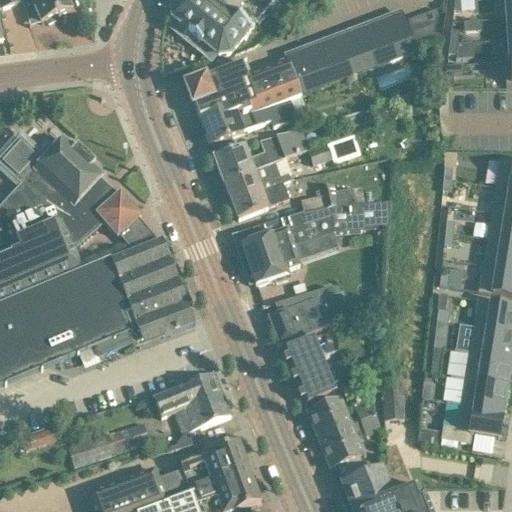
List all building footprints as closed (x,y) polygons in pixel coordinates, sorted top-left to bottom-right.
[(0,0),(0,13),(22,6),(30,3),(41,27),(71,14),(64,0),(0,0)] [(260,17),(274,0),(227,0),(226,2),(223,0),(179,0),(171,12),(171,19),(221,58),(225,61),(230,55),(260,17)] [(461,15),(462,3),(454,2),(453,14),(461,15)] [(435,18),(415,16),(414,37),(433,39),(435,18)] [(376,71),(416,55),(402,18),(250,76),(246,66),(233,71),(187,89),(199,122),(219,115),(222,123),(241,116),(242,119),(251,116),(252,119),(267,113),(290,105),(352,80),(347,68),(371,58),(376,71)] [(449,46),(457,47),(459,35),(450,34),(449,46)] [(457,47),(449,46),(448,58),(456,59),(457,47)] [(457,47),(456,59),(455,63),(474,62),(472,46),(457,47)] [(452,93),(453,81),(445,80),(444,92),(452,93)] [(297,122),(290,105),(267,113),(252,119),(251,116),(242,119),(241,116),(222,123),(219,115),(199,122),(210,150),(272,126),(274,131),(297,122)] [(282,164),(293,160),(309,154),(300,131),(260,146),(263,156),(248,162),(243,150),(214,161),(213,160),(212,161),(213,162),(223,187),(282,164)] [(334,169),(360,160),(354,140),(327,149),(327,150),(308,156),(313,170),(332,163),(334,169)] [(19,188),(20,189),(16,193),(18,194),(0,212),(0,248),(2,248),(3,250),(6,249),(8,255),(10,259),(0,263),(0,308),(83,272),(75,254),(75,253),(106,225),(128,250),(135,247),(153,238),(138,222),(140,221),(121,199),(120,198),(118,199),(111,193),(100,183),(101,183),(100,177),(99,175),(101,173),(70,144),(68,147),(66,145),(60,145),(42,165),(39,164),(42,161),(39,159),(38,160),(21,145),(22,143),(20,141),(17,144),(18,145),(0,164),(0,167),(0,168),(20,186),(19,188)] [(261,196),(283,188),(290,185),(282,164),(223,187),(223,188),(224,188),(230,205),(261,193),(261,196)] [(511,166),(499,164),(495,191),(511,193),(511,166)] [(452,172),(443,172),(442,184),(451,184),(452,172)] [(442,184),(441,196),(450,196),(451,184),(442,184)] [(289,204),(283,188),(261,196),(261,193),(230,205),(238,224),(289,204)] [(335,196),(333,188),(318,191),(319,195),(315,195),(317,201),(301,205),(304,216),(311,214),(312,214),(331,210),(337,209),(344,209),(356,207),(356,205),(364,204),(362,191),(335,196)] [(491,217),(511,220),(511,193),(495,191),(491,217)] [(304,216),(242,236),(237,237),(241,249),(255,290),(289,279),(287,275),(301,271),(294,251),(334,237),(388,232),(390,207),(331,211),(331,210),(312,214),(311,214),(304,216)] [(511,220),(491,217),(486,243),(511,247),(511,220)] [(446,225),(445,237),(453,238),(454,225),(446,225)] [(452,250),(453,238),(445,237),(444,249),(452,250)] [(511,274),(511,247),(486,243),(482,269),(511,274)] [(0,388),(94,349),(98,361),(163,336),(164,340),(195,329),(193,325),(195,324),(192,316),(190,317),(161,244),(110,264),(111,266),(105,265),(87,273),(86,271),(83,272),(0,308),(0,388)] [(511,274),(482,269),(478,296),(511,301),(511,274)] [(440,278),(439,290),(447,291),(449,279),(440,278)] [(324,316),(333,312),(329,290),(274,308),(278,316),(266,321),(278,349),(278,350),(302,340),(311,336),(317,334),(329,329),(324,316)] [(472,331),(511,337),(511,309),(476,304),(472,331)] [(438,313),(436,325),(444,327),(446,314),(438,313)] [(448,328),(436,326),(436,327),(436,328),(435,338),(446,339),(448,328)] [(468,357),(511,364),(511,355),(511,337),(472,331),(468,357)] [(310,341),(280,354),(288,372),(318,359),(310,341)] [(333,352),(332,348),(331,344),(322,348),(326,356),(333,352)] [(439,371),(441,353),(433,352),(431,370),(439,371)] [(464,383),(507,390),(511,364),(468,357),(464,383)] [(326,376),(318,359),(288,372),(295,390),(326,376)] [(328,368),(331,376),(341,371),(340,363),(328,368)] [(341,371),(331,376),(335,384),(343,380),(341,371)] [(326,376),(295,390),(304,408),(334,395),(326,376)] [(161,424),(174,418),(222,399),(214,378),(152,402),(161,424)] [(507,390),(464,383),(460,409),(502,416),(507,390)] [(384,425),(404,424),(401,384),(381,385),(384,425)] [(423,387),(421,403),(429,404),(431,388),(423,387)] [(318,444),(373,421),(369,411),(375,408),(373,394),(351,403),(357,417),(351,419),(353,424),(348,426),(339,404),(307,417),(318,444)] [(171,451),(172,454),(203,444),(199,433),(212,428),(231,421),(222,399),(174,418),(183,440),(175,449),(171,451)] [(456,433),(443,431),(441,444),(470,448),(471,439),(498,443),(502,416),(460,409),(456,433)] [(360,439),(377,432),(373,421),(318,444),(330,474),(335,472),(342,488),(369,476),(352,435),(357,433),(360,439)] [(74,472),(149,448),(143,428),(68,452),(74,472)] [(57,444),(53,432),(18,444),(22,456),(32,452),(57,444)] [(417,446),(421,449),(436,451),(438,437),(419,434),(417,446)] [(251,482),(240,452),(238,447),(214,456),(210,458),(210,459),(201,462),(201,463),(180,470),(181,473),(159,481),(156,472),(85,496),(90,511),(149,511),(165,506),(165,507),(212,491),(214,496),(242,486),(242,485),(251,482)] [(394,501),(413,493),(395,450),(386,453),(387,469),(369,476),(342,488),(341,488),(341,489),(338,491),(343,503),(346,502),(349,509),(345,510),(346,511),(376,511),(375,508),(394,500),(394,501)] [(246,511),(260,508),(251,482),(242,485),(242,486),(214,496),(212,491),(165,507),(165,506),(149,511),(246,511)] [(426,511),(422,501),(420,502),(416,492),(413,493),(394,501),(394,500),(375,508),(376,511),(426,511)]
